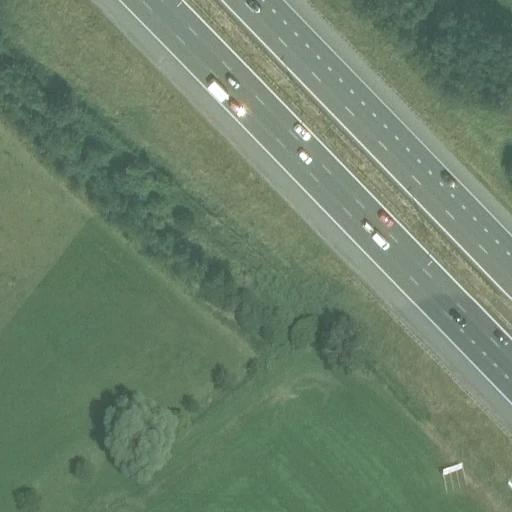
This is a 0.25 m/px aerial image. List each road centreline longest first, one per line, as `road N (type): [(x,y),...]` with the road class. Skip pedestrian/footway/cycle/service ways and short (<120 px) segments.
road 1 (motorway): [(139,0),(511,373)]
road 2 (motorway): [(511,267),(253,0)]
